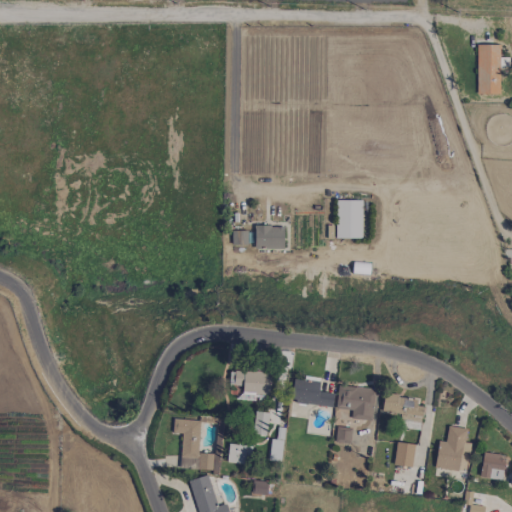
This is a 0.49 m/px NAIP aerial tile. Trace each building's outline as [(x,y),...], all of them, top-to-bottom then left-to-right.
[(498,95),(499,45),(476,45),(475,95),(498,95)] [(360,239),(361,201),(335,200),(334,239),(360,239)] [(283,226),(254,226),(253,249),(282,249),(283,226)] [(246,245),(246,231),(231,231),(231,245),(246,245)] [(232,386),(242,387),(242,395),(268,396),(269,372),(233,371),(232,386)] [(331,407),(332,393),(317,392),(318,382),(292,380),(290,402),(331,407)] [(371,421),(373,388),(336,387),(335,410),(351,410),(350,420),(371,421)] [(380,411),(399,414),(397,428),(419,431),(423,407),(416,406),(417,399),(383,394),(380,411)] [(267,413),(254,412),(251,435),(265,436),(267,413)] [(350,429),(336,427),(334,442),(349,444),(350,429)] [(437,441),(434,468),(465,472),(467,457),(461,456),(464,429),(446,427),(445,442),(437,441)] [(268,460),(280,461),(281,441),(269,440),(268,460)] [(410,468),(414,445),(395,442),(392,465),(410,468)] [(225,462),(247,465),(249,447),(228,444),(225,462)] [(500,480),(504,456),(482,453),(478,477),(500,480)] [(187,481),(196,511),(226,511),(225,504),(216,507),(206,475),(187,481)] [(250,494),(264,496),(266,483),(252,481),(250,494)]
